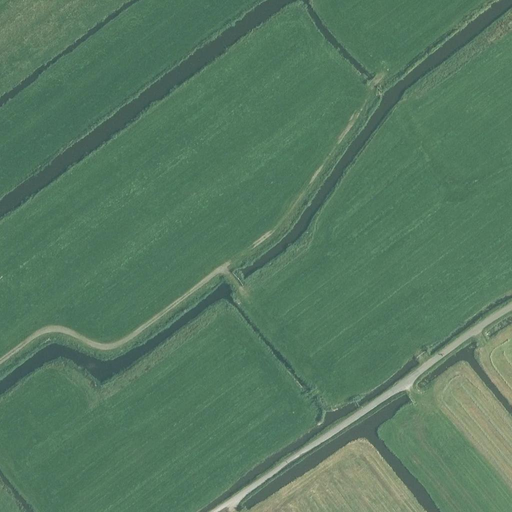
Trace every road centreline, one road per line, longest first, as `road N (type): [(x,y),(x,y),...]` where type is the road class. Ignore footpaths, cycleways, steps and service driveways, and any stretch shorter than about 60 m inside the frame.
road 1 (track): [(375,86),(288,215),(223,269),(126,339),(83,346),(64,331),(42,331),(0,364)]
road 2 (unclassified): [(220,511),(511,307)]
road 3 (track): [(223,269),(251,305),(430,363)]
road 4 (track): [(511,511),(405,384)]
